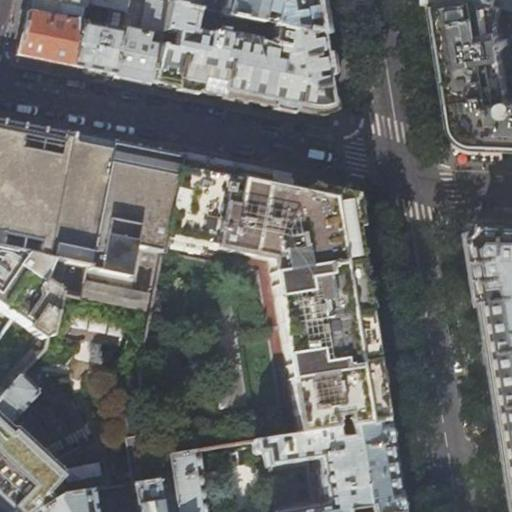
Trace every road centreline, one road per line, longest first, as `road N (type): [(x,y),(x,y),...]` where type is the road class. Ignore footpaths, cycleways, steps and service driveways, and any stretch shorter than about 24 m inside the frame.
road 1 (residential): [(0,81),(399,170)]
road 2 (tertiary): [(456,511),(399,170)]
road 3 (tertiary): [(399,170),(373,0)]
